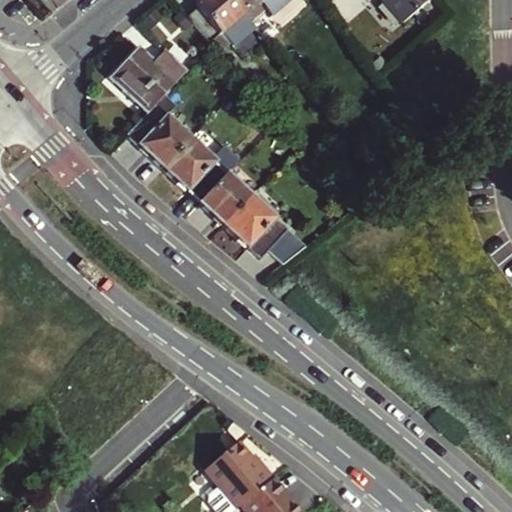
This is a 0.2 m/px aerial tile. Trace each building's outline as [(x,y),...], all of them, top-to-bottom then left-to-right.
[(37,0),(51,15),(68,0),(37,0)] [(197,12),(187,21),(210,47),(245,17),(230,0),(203,0),(194,8),(197,12)] [(230,0),(245,17),(251,23),(261,14),(256,7),(264,0),(230,0)] [(378,0),(401,26),(431,0),(378,0)] [(110,82),(147,115),(154,108),(186,73),(166,54),(155,65),(139,51),(110,82)] [(147,115),(127,137),(163,171),(190,142),(154,108),(147,115)] [(228,177),(190,142),(163,171),(200,206),(228,177)] [(394,168),(384,176),(388,182),(398,174),(394,168)] [(228,177),(200,206),(224,228),(251,199),(228,177)] [(287,232),(251,199),(224,228),(260,262),(287,232)] [(289,266),(309,244),(291,228),(271,250),(289,266)] [(239,445),(237,446),(248,459),(249,458),(239,445)] [(237,446),(205,473),(236,511),(240,508),(272,481),(262,468),(260,470),(249,458),(248,459),(237,446)] [(298,511),(272,481),(240,508),(243,511),(298,511)]
